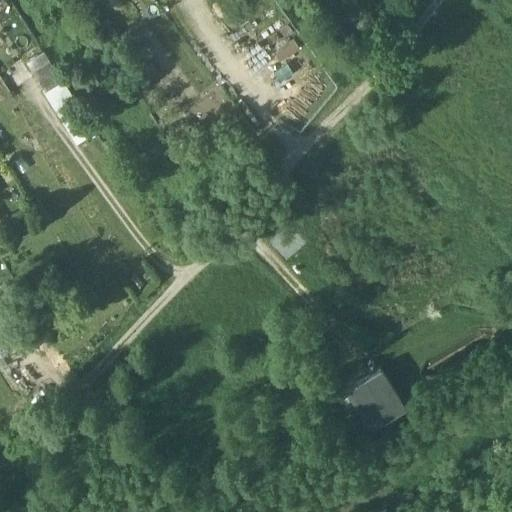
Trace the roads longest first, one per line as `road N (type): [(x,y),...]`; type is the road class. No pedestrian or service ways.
road 1 (track): [(0,468),(378,69),(433,0)]
road 2 (track): [(238,220),(365,371)]
